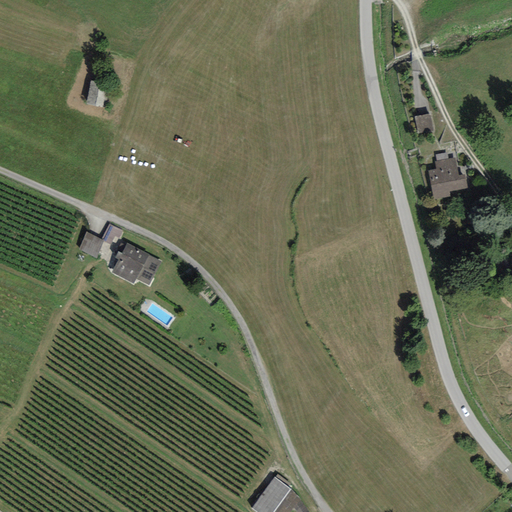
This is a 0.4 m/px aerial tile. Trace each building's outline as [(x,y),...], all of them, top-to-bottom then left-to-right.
[(95,82),(91,101),(108,104),(111,85),(95,82)] [(430,112),(415,115),(418,133),(433,131),(430,112)] [(455,157),(435,161),(436,168),(428,170),(434,198),(450,195),(449,190),(467,187),(465,172),(458,173),(455,157)] [(122,230),(109,224),(102,238),(104,239),(103,241),(111,244),(115,236),(119,238),(122,230)] [(102,238),(86,231),(78,249),(96,257),(103,241),(104,239),(102,238)] [(149,254),(127,242),(122,252),(118,250),(115,257),(118,258),(111,272),(134,283),(136,278),(149,285),(161,261),(149,254)] [(491,248),(499,275),(511,270),(511,262),(506,243),(491,248)] [(274,480),(254,509),(258,511),(275,511),(290,491),(274,480)]
